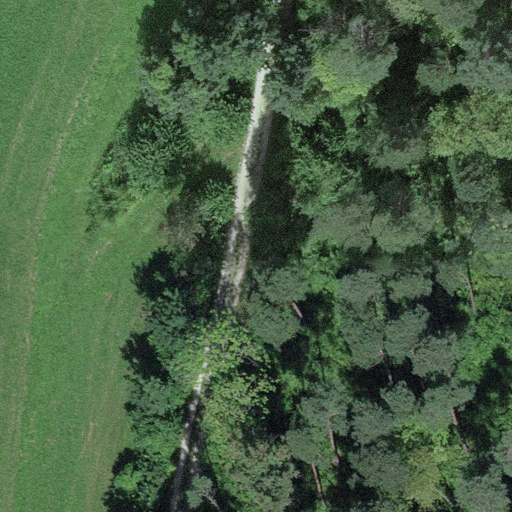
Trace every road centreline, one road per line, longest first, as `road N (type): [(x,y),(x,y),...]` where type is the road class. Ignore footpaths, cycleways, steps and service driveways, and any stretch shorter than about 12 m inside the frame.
road 1 (track): [(273,0),(177,511)]
road 2 (track): [(89,297),(254,96)]
